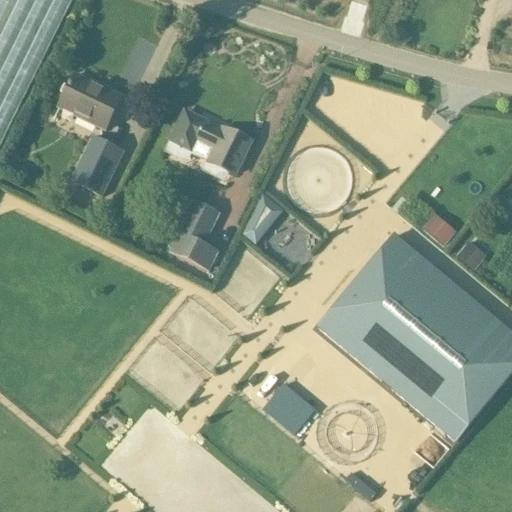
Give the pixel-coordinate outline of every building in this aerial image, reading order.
[(58,110),(106,134),(121,102),(73,79),(58,110)] [(185,114),(170,145),(207,163),(206,166),(233,179),(249,146),(228,136),(226,139),(205,129),(207,125),(185,114)] [(69,186),(101,202),(124,155),(92,140),(69,186)] [(264,197),(243,238),(263,247),(283,207),(264,197)] [(167,256),(208,276),(218,255),(204,248),(219,217),(193,204),(167,256)] [(424,231),(446,249),(459,233),(436,215),(424,231)] [(511,374),(511,334),(394,237),(317,330),(454,444),(511,374)] [(474,274),(486,259),(468,245),(456,259),(474,274)]
